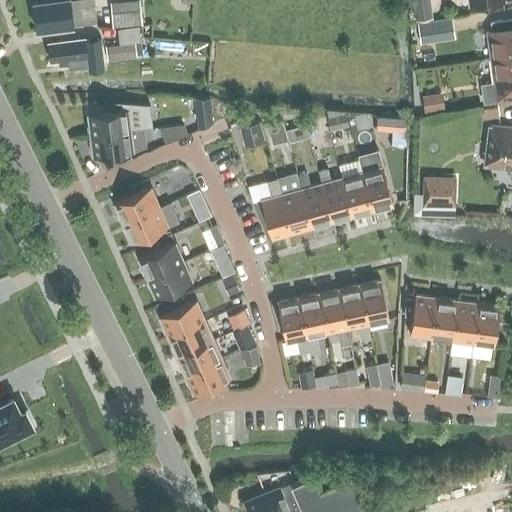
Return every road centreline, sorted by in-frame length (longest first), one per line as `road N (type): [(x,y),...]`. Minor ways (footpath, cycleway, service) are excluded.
road 1 (residential): [(45,205),(192,143),(248,272),(279,399)]
road 2 (tertiary): [(155,428),(45,205)]
road 3 (residential): [(279,399),(495,407)]
road 4 (residential): [(155,428),(213,403),(279,399)]
